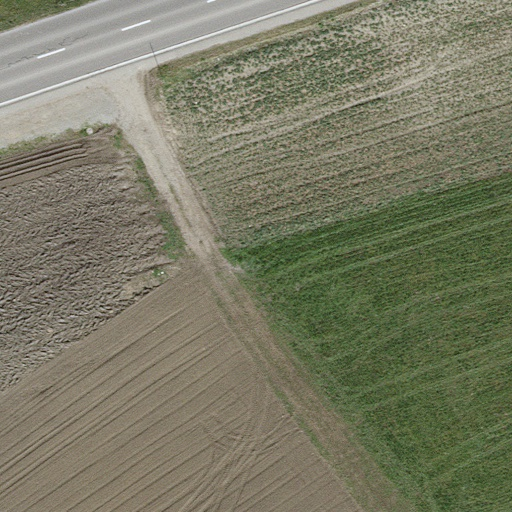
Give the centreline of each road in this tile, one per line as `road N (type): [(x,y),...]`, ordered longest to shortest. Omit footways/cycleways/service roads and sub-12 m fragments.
road 1 (track): [(105,38),(209,257)]
road 2 (tertiary): [(0,73),(219,0)]
